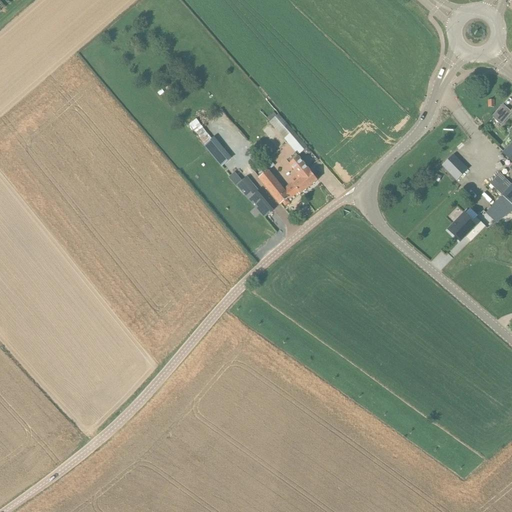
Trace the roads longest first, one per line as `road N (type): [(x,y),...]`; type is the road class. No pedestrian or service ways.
road 1 (tertiary): [(3,511),(118,423),(274,254),(337,203),(363,193)]
road 2 (tertiary): [(511,341),(379,226),(363,193)]
road 3 (tertiary): [(363,193),(426,120),(460,49)]
